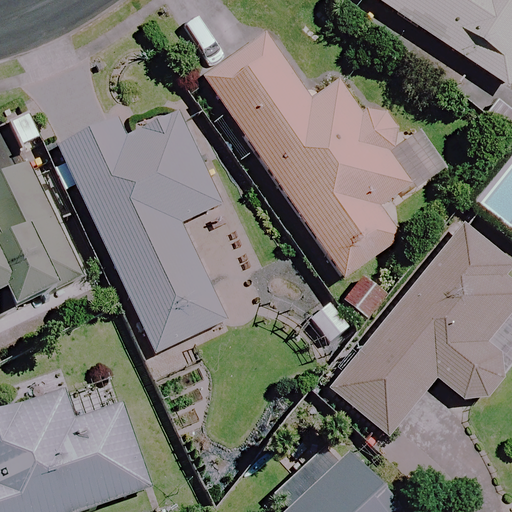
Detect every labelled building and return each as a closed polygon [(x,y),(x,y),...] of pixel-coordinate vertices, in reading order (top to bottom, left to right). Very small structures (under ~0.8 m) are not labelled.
[(511,0),(357,0),(502,94),(511,78),(511,0)] [(396,140),(371,103),(352,117),(332,88),(303,107),(254,36),(192,79),(335,285),(394,244),(374,216),(443,168),(415,128),(396,140)] [(127,142),(118,124),(52,154),(147,361),(218,328),(173,230),(210,212),(169,123),(127,142)] [(0,323),(83,284),(27,167),(0,179),(0,323)] [(499,267),(454,232),(323,396),(382,444),(429,385),(470,417),(511,364),(511,326),(504,320),(511,310),(511,289),(493,275),(499,267)] [(344,335),(322,306),(299,322),(321,352),(344,335)] [(0,511),(91,511),(142,494),(113,413),(68,429),(57,399),(0,419),(0,511)] [(379,511),(343,471),(296,511),(379,511)]
